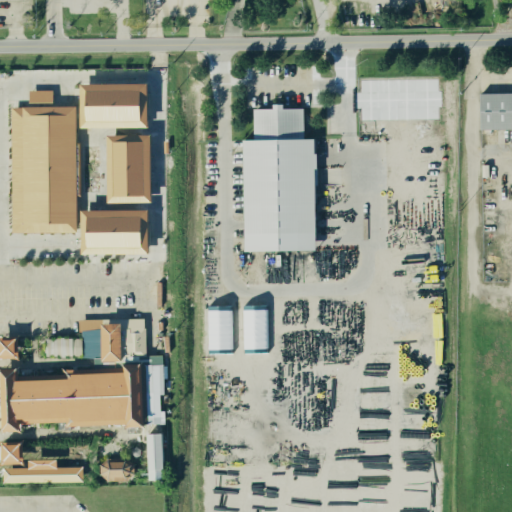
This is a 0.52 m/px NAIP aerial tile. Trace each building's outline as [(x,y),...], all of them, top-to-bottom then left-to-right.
[(148,83),(81,83),(81,127),(148,127),(148,83)] [(511,128),(511,92),(480,93),(480,129),(511,128)] [(25,100),(25,227),(71,227),(71,100),(25,100)] [(245,250),(316,249),(315,138),(304,138),(303,108),(283,108),(283,103),(273,104),(273,108),(253,108),(254,139),(243,139),(245,250)] [(109,202),(153,201),(152,134),(108,134),(109,202)] [(149,210),(82,209),(82,253),(148,254),(149,210)] [(102,323),(121,323),(122,359),(103,359),(102,327),(102,323)] [(144,325),(123,326),(124,356),(145,355),(144,325)] [(82,329),(102,327),(103,359),(83,356),(82,329)] [(57,337),(68,336),(70,355),(59,355),(57,337)] [(53,337),(44,337),(43,355),(52,355),(53,337)] [(0,357),(18,358),(19,339),(0,338),(0,357)] [(163,338),(153,338),(153,361),(163,361),(163,338)] [(0,388),(0,366),(16,366),(17,380),(69,378),(69,373),(125,371),(125,364),(141,364),(144,425),(126,426),(126,422),(66,425),(65,421),(20,422),(20,430),(2,430),(0,388)] [(148,480),(164,479),(162,433),(147,433),(148,480)] [(20,458),(21,441),(2,441),(1,466),(26,466),(26,458),(20,458)] [(84,481),(83,466),(57,466),(57,458),(29,459),(29,467),(4,468),(4,482),(84,481)] [(135,460),(101,459),(101,479),(127,480),(127,474),(134,474),(135,460)]
